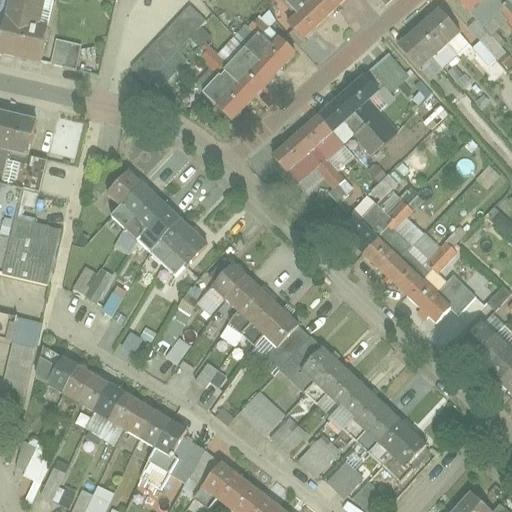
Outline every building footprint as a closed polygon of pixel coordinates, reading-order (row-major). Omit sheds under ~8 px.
[(0,55),(42,65),(56,0),(11,0),(0,53),(0,55)] [(357,0),(309,0),(292,16),(313,40),(357,0)] [(437,0),(399,35),(421,60),(467,19),(450,0),(437,0)] [(199,28),(182,11),(122,68),(139,86),(199,28)] [(306,50),(282,25),(211,97),(236,121),(306,50)] [(247,27),(233,42),(241,49),(255,34),(247,27)] [(76,71),(81,47),(55,41),(49,65),(76,71)] [(386,94),(366,71),(270,153),(290,176),(386,94)] [(0,338),(7,340),(14,313),(0,309),(0,212),(25,219),(39,161),(25,157),(32,127),(0,119),(0,338)] [(187,266),(209,242),(135,175),(113,199),(187,266)] [(450,292),(358,207),(337,231),(429,315),(450,292)] [(35,279),(44,227),(15,221),(5,273),(35,279)] [(279,350),(303,325),(230,257),(206,282),(279,350)] [(98,307),(111,279),(85,266),(72,294),(98,307)] [(112,319),(125,294),(115,288),(102,313),(112,319)] [(495,312),(511,295),(503,288),(487,305),(495,312)] [(511,349),(478,320),(457,343),(511,392),(511,349)] [(132,360),(141,341),(129,335),(119,353),(132,360)] [(179,341),(165,360),(176,368),(190,349),(179,341)] [(432,445),(328,347),(303,373),(407,471),(432,445)] [(231,511),(291,511),(226,463),(222,467),(196,447),(200,442),(73,361),(52,388),(179,467),(183,462),(207,480),(201,489),(231,511)] [(205,390),(209,384),(218,391),(227,378),(207,365),(194,383),(205,390)] [(260,393),(240,414),(265,438),(285,417),(260,393)] [(287,457),(307,436),(289,419),(269,441),(287,457)] [(320,438),(298,463),(316,480),(339,454),(320,438)] [(13,473),(38,482),(48,453),(23,445),(13,473)] [(58,462),(42,494),(53,500),(70,467),(58,462)] [(326,486),(346,501),(364,479),(344,463),(326,486)] [(505,511),(474,484),(448,511),(505,511)] [(97,488),(93,496),(81,491),(72,511),(106,511),(114,494),(97,488)]
